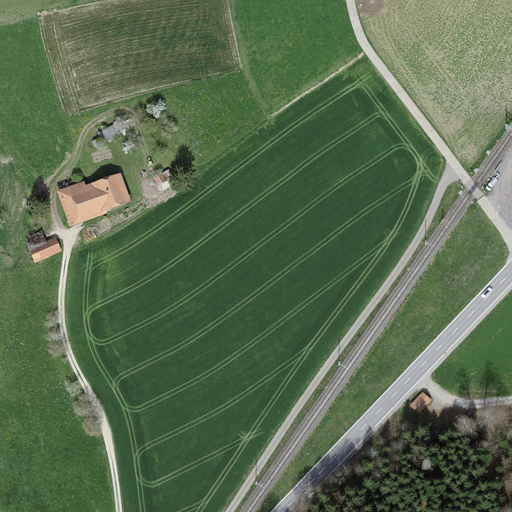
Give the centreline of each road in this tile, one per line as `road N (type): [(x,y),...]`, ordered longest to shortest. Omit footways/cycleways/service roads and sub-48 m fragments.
road 1 (track): [(229,511),(411,248),(453,161)]
road 2 (secondary): [(511,270),(281,511)]
road 3 (track): [(350,0),(368,50),(511,239)]
road 4 (track): [(69,236),(62,327),(105,430),(118,511)]
